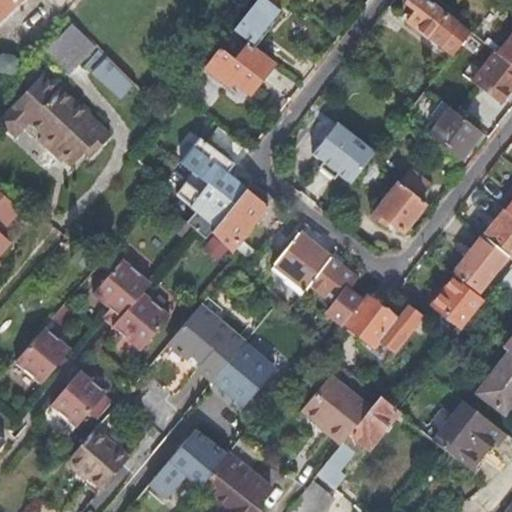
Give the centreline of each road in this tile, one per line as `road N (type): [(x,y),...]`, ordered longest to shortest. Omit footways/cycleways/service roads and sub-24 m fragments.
road 1 (residential): [(511,124),(394,266),(375,266),(265,181),(259,155),(380,0)]
road 2 (track): [(0,293),(112,166),(118,135),(82,81)]
